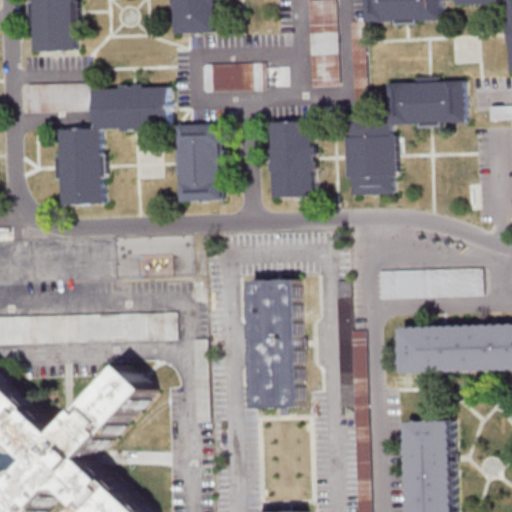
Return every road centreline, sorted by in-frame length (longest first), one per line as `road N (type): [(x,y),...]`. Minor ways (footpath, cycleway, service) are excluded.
road 1 (residential): [(241,511),(234,250),(306,250),(325,259),(336,511)]
road 2 (residential): [(28,206),(59,228),(384,218),(424,222),(511,252)]
road 3 (residential): [(9,0),(16,165),(28,206)]
